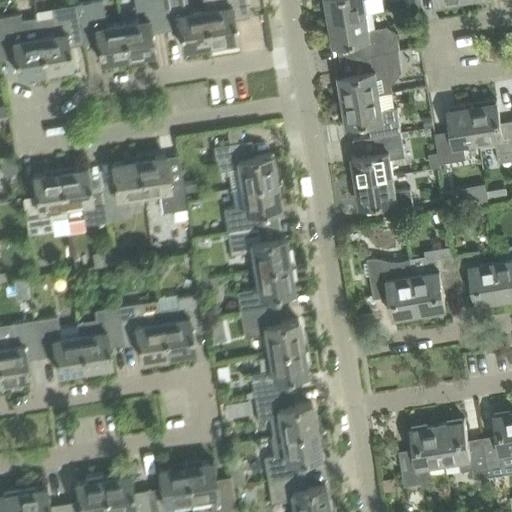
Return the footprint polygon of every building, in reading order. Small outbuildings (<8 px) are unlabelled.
[(101,0),(99,0),(77,4),(82,37),(96,34),(97,41),(100,60),(112,58),(126,56),(128,56),(122,22),(105,25),(101,0)] [(134,0),(138,20),(122,22),(128,56),(129,55),(143,53),(155,51),(152,31),(151,25),(165,23),(160,0),(134,0)] [(160,0),(165,23),(178,21),(179,27),(182,47),(210,42),(204,9),(190,11),(188,0),(160,0)] [(203,0),(205,9),(204,9),(210,42),(225,40),(238,38),(235,18),(234,12),(247,10),(248,10),(246,0),(203,0)] [(363,0),(328,0),(331,17),(329,17),(330,19),(366,13),(363,0)] [(421,0),(412,0),(415,12),(424,10),(421,0)] [(41,35),(40,35),(45,69),(47,69),(61,67),(73,65),(70,45),(69,39),(82,37),(77,4),(50,8),(54,33),(41,35)] [(20,12),(0,15),(0,45),(1,50),(2,50),(14,48),(15,54),(18,74),(29,72),(44,69),(45,69),(40,35),(36,16),(21,18),(20,12)] [(366,13),(330,19),(330,20),(331,20),(335,41),(333,41),(334,43),(337,42),(360,38),(361,44),(363,55),(386,51),(397,49),(400,49),(400,47),(398,37),(398,33),(388,25),(382,26),(369,28),(366,13)] [(342,75),(339,75),(339,77),(341,76),(344,97),(343,98),(343,99),(379,93),(391,92),(390,84),(400,69),(397,49),(386,51),(363,55),(365,66),(365,71),(342,75)] [(382,110),(379,93),(343,99),(343,101),(345,101),(348,122),(347,122),(347,123),(373,119),(376,135),(401,131),(397,107),(382,110)] [(475,103),(473,103),(479,140),(495,137),(498,151),(499,161),(511,158),(511,123),(502,125),(497,99),(496,99),(496,101),(475,105),(475,103)] [(6,103),(0,103),(0,117),(8,116),(6,103)] [(437,136),(436,136),(440,161),(454,159),(466,157),(464,143),(479,140),(473,103),(472,103),(472,105),(451,109),(451,107),(449,107),(453,133),(450,134),(437,136)] [(356,155),(352,156),(353,157),(354,157),(358,178),(356,178),(356,180),(393,174),(390,159),(405,156),(403,142),(402,136),(401,131),(376,135),(378,146),(378,151),(375,152),(356,155)] [(229,143),(214,145),(216,157),(216,161),(217,165),(218,170),(228,169),(239,167),(241,185),(246,184),(254,183),(276,180),(271,152),(246,156),(245,152),(243,140),(229,143)] [(140,158),(139,158),(144,191),(160,189),(163,211),(173,209),(187,207),(188,207),(186,194),(185,191),(183,179),(183,177),(182,178),(170,179),(166,156),(166,154),(154,156),(140,158)] [(14,158),(0,159),(0,161),(2,174),(16,172),(14,158)] [(115,188),(103,190),(108,220),(132,216),(129,194),(144,191),(139,158),(137,158),(123,161),(111,163),(112,166),(114,182),(115,188)] [(62,171),(60,171),(65,204),(67,216),(68,218),(83,216),(85,223),(108,220),(103,190),(92,192),(91,186),(88,170),(88,166),(76,168),(62,171)] [(25,203),(24,203),(26,217),(29,233),(54,229),(52,219),(67,216),(65,204),(60,171),(59,171),(45,173),(33,175),(36,195),(37,201),(25,203)] [(393,174),(356,180),(357,181),(358,181),(362,202),(360,203),(360,204),(382,200),(386,200),(387,205),(389,216),(389,217),(404,214),(415,212),(424,211),(423,206),(415,207),(413,200),(411,188),(395,190),(393,174)] [(195,177),(184,179),(186,194),(198,192),(195,177)] [(234,205),(223,207),(225,219),(227,230),(257,225),(255,214),(254,211),(280,207),(276,180),(254,183),(246,184),(241,185),(231,187),(234,205)] [(456,187),(446,189),(449,206),(459,204),(456,187)] [(506,187),(491,189),(493,199),(508,197),(506,187)] [(257,225),(227,230),(231,253),(253,250),(256,268),(289,263),(294,262),(292,246),(287,247),(285,235),(281,236),(259,239),(257,225)] [(511,256),(497,259),(503,296),(511,294),(511,244),(510,245),(511,256)] [(428,270),(413,272),(420,310),(445,305),(446,307),(447,307),(443,281),(457,279),(453,254),(452,255),(451,245),(424,249),(426,259),(428,270)] [(97,262),(112,262),(112,250),(96,250),(97,262)] [(480,250),(453,254),(457,279),(472,276),(476,302),(477,302),(477,300),(503,296),(497,259),(482,261),(480,250)] [(167,257),(156,259),(157,270),(168,268),(167,257)] [(368,261),(364,262),(366,274),(370,273),(373,293),(374,292),(389,290),(390,295),(393,316),(394,315),(394,314),(420,310),(413,272),(411,258),(402,260),(395,261),(388,259),(381,258),(374,257),(368,258),(368,261)] [(259,286),(237,290),(240,312),(270,307),(268,294),(275,293),(294,290),(289,263),(256,268),(259,286)] [(0,280),(9,279),(7,271),(0,271),(0,280)] [(27,278),(15,279),(18,297),(29,295),(27,278)] [(179,305),(161,308),(163,320),(168,353),(196,349),(193,331),(191,323),(206,321),(203,301),(201,291),(177,295),(179,305)] [(140,301),(118,305),(122,334),(136,332),(138,341),(140,358),(167,354),(168,353),(163,320),(144,323),(140,301)] [(95,317),(77,320),(78,323),(80,333),(85,367),(113,362),(110,345),(109,337),(122,334),(118,305),(94,309),(95,317)] [(270,307),(240,312),(244,335),(265,331),(269,350),(303,345),(298,318),(272,322),(270,307)] [(57,315),(35,318),(39,348),(53,345),(55,354),(57,371),(84,367),(85,367),(80,333),(78,323),(59,327),(57,315)] [(222,317),(210,320),(211,327),(224,325),(222,317)] [(16,343),(0,345),(0,367),(2,380),(3,380),(30,376),(27,358),(26,350),(39,348),(35,318),(13,322),(16,343)] [(272,369),(250,373),(253,391),(254,395),(284,391),(281,377),(289,376),(307,373),(303,346),(303,345),(269,350),(272,369)] [(284,391),(254,395),(254,401),(257,419),(270,417),(273,435),(282,433),(317,428),(316,428),(312,401),(294,403),(286,405),(284,391)] [(498,438),(484,441),(488,465),(489,474),(504,472),(511,470),(511,451),(511,449),(511,411),(496,414),(495,412),(494,413),(497,433),(498,438)] [(464,419),(438,423),(444,460),(460,458),(462,470),(472,468),(474,476),(489,474),(488,465),(484,441),(469,443),(465,417),(464,418),(464,419)] [(401,454),(400,454),(405,485),(425,481),(433,480),(430,462),(444,460),(438,423),(413,427),(412,426),(411,426),(414,447),(415,452),(401,454)] [(274,454),(264,455),(268,478),(297,474),(295,460),(302,459),(321,456),(317,428),(282,433),(273,435),(271,435),(274,454)] [(186,464),(191,497),(193,507),(211,504),(212,511),(236,511),(235,503),(232,483),(218,485),(216,477),(213,459),(186,464)] [(162,494),(149,496),(150,511),(174,511),(174,510),(172,500),(191,497),(186,464),(185,464),(158,468),(161,486),(162,494)] [(244,471),(231,473),(232,483),(246,481),(244,471)] [(79,507),(66,510),(66,511),(95,511),(108,510),(103,477),(103,472),(86,475),(87,480),(75,481),(78,499),(79,507)] [(103,477),(108,510),(108,511),(150,511),(149,496),(135,499),(133,491),(130,473),(103,477)] [(297,474),(268,478),(271,501),(293,498),(294,511),(324,511),(330,511),(326,483),(307,486),(300,488),(297,474)] [(21,490),(20,490),(23,511),(66,511),(66,510),(52,511),(51,503),(48,486),(21,490)] [(0,511),(23,511),(20,490),(0,493),(0,511)]
